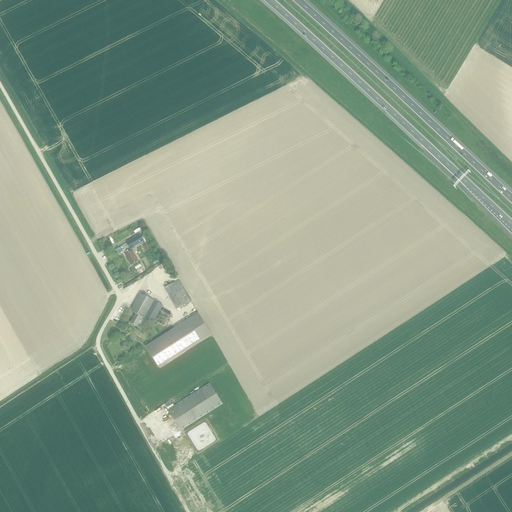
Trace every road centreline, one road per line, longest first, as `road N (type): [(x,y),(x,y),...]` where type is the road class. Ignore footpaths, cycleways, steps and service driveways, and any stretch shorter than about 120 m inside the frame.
road 1 (unclassified): [(191,511),(98,348),(118,295),(0,84)]
road 2 (motorway): [(269,0),(511,224)]
road 3 (motorway): [(511,197),(301,0)]
